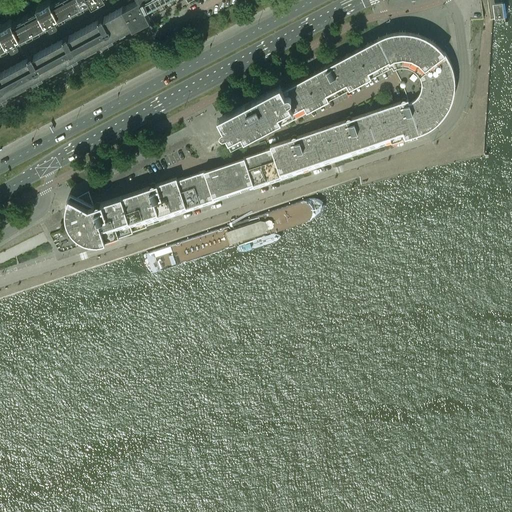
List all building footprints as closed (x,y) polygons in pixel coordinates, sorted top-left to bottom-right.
[(0,45),(7,41),(10,41),(12,44),(12,45),(13,45),(14,45),(19,42),(19,41),(20,41),(20,40),(19,40),(18,37),(20,35),(47,20),(49,20),(50,23),(51,24),(52,24),(57,21),(58,21),(58,20),(58,19),(56,16),(57,15),(84,0),(90,0),(92,2),(96,0),(44,0),(36,5),(38,7),(36,8),(13,21),(11,18),(0,24),(0,45)] [(139,23),(149,17),(148,15),(175,0),(187,0),(188,1),(189,0),(133,0),(128,3),(123,6),(132,23),(133,26),(139,23)] [(502,14),(501,3),(494,4),(495,15),(502,14)] [(68,61),(79,55),(78,53),(102,39),(103,42),(114,36),(113,33),(132,23),(123,6),(104,16),(103,15),(98,17),(99,19),(69,35),(68,34),(63,36),(64,38),(34,54),(33,53),(28,55),(29,57),(0,71),(0,97),(9,93),(7,91),(32,77),(33,80),(44,74),(43,72),(67,58),(68,61)] [(279,119),(385,63),(388,62),(395,60),(401,61),(401,63),(406,66),(408,64),(408,65),(408,64),(413,68),(436,51),(434,48),(432,46),(430,43),(427,41),(425,40),(422,38),(419,36),(417,35),(414,34),(411,33),(406,32),(402,31),(397,30),(393,30),(388,31),(384,32),(379,33),(375,35),(371,37),(319,64),(275,87),(272,82),(210,115),(215,125),(214,126),(213,127),(212,128),(212,129),(212,130),(213,132),(214,132),(216,132),(218,131),(224,141),(227,147),(265,126),(266,126),(266,125),(267,125),(267,124),(267,123),(267,122),(265,119),(272,116),(275,121),(279,119)] [(454,76),(454,73),(453,70),(452,66),(451,65),(451,63),(450,62),(449,60),(436,51),(413,68),(416,72),(419,78),(420,83),(420,87),(418,91),(416,95),(413,98),(411,99),(409,101),(407,101),(406,98),(405,98),(403,98),(402,98),(401,99),(401,100),(380,107),(391,141),(419,132),(427,128),(431,126),(432,125),(434,124),(436,122),(438,120),(440,118),(442,116),(444,114),(446,111),(448,108),(449,106),(450,103),(452,100),(452,98),(453,95),(454,92),(454,89),(455,86),(455,82),(455,79),(454,76)] [(391,141),(380,107),(351,117),(350,116),(348,116),(347,117),(346,117),(346,118),(346,119),(325,126),(336,160),(391,141)] [(336,160),(325,126),(296,135),(295,135),(294,135),(293,135),(292,136),(291,137),(270,144),(271,147),(281,178),(336,160)] [(281,178),(271,147),(231,161),(239,186),(249,183),(250,186),(251,187),(252,188),(253,188),(281,178)] [(238,187),(239,186),(231,161),(177,179),(188,210),(229,196),(230,195),(230,194),(231,194),(231,193),(230,190),(238,187)] [(188,210),(177,179),(176,176),(155,183),(154,182),(152,183),(151,183),(150,184),(149,185),(121,195),(132,229),(188,210)] [(132,229),(121,195),(100,202),(100,201),(98,201),(97,201),(96,201),(95,202),(94,203),(93,204),(89,190),(77,196),(70,192),(69,194),(68,196),(68,197),(67,199),(66,200),(66,202),(65,205),(65,206),(65,207),(65,209),(65,210),(65,213),(66,215),(66,217),(66,218),(67,219),(68,222),(69,224),(70,226),(73,230),(77,233),(79,235),(82,237),(85,238),(88,239),(92,239),(95,240),(98,240),(101,239),(104,238),(105,238),(132,229)]
